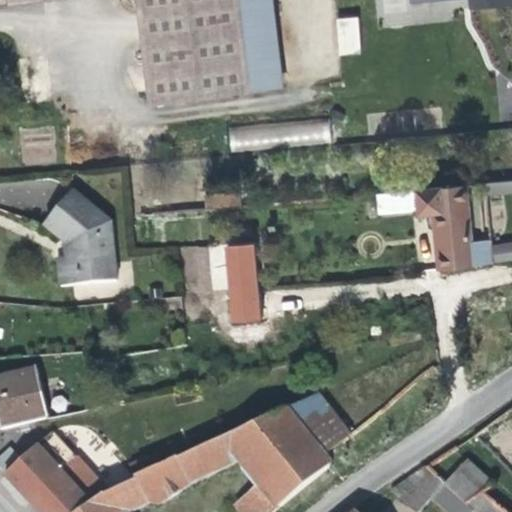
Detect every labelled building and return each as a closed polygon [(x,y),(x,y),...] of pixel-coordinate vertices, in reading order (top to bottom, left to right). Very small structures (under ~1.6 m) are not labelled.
[(241,0),(137,0),(150,102),(252,89),(241,0)] [(241,0),(252,89),(287,85),(277,0),(241,0)] [(356,16),(335,18),(339,53),(359,51),(356,16)] [(330,143),(329,121),(229,125),(230,147),(330,143)] [(388,181),(389,191),(428,188),(427,178),(388,181)] [(511,180),(485,183),(486,192),(511,189),(511,180)] [(431,210),(436,268),(463,266),(493,263),(491,247),(491,239),(473,241),(468,184),(428,188),(389,191),(379,192),(380,212),(421,208),(421,211),(431,210)] [(117,214),(74,186),(48,225),(74,240),(74,246),(75,251),(63,252),(66,281),(122,275),(117,214)] [(240,207),(239,191),(205,193),(206,209),(240,207)] [(511,244),(491,247),(493,263),(511,261),(511,244)] [(228,323),(259,322),(255,245),(209,247),(211,289),(227,288),(228,323)] [(0,427),(1,431),(49,419),(37,370),(0,378),(0,427)] [(322,394),(291,408),(327,456),(354,436),(322,394)] [(179,460),(147,475),(155,500),(158,507),(240,461),(259,486),(277,510),(335,467),(327,456),(291,408),(224,439),(179,460)] [(82,511),(110,495),(76,456),(69,463),(46,440),(6,475),(40,511),(82,511)] [(147,475),(179,460),(173,446),(130,465),(136,479),(147,475)] [(447,487),(467,504),(481,492),(495,480),(468,457),(443,484),(447,487)] [(423,468),(406,479),(431,499),(435,502),(447,487),(443,484),(423,468)] [(124,511),(130,511),(155,500),(147,475),(136,479),(138,482),(110,495),(124,511)] [(419,511),(431,499),(406,479),(389,491),(415,511),(419,511)] [(274,511),(277,510),(259,486),(235,505),(239,511),(274,511)] [(505,511),(481,492),(467,504),(476,511),(505,511)] [(124,511),(110,495),(82,511),(124,511)]
